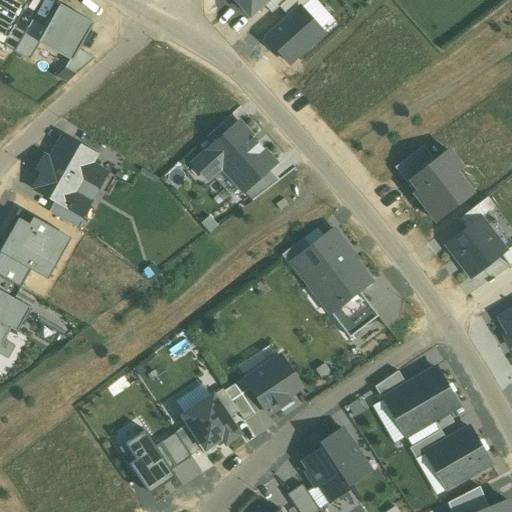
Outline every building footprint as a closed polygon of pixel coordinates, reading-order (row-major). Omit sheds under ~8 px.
[(0,0),(0,44),(4,47),(18,22),(30,0),(0,0)] [(235,0),(251,17),(264,5),(269,0),(235,0)] [(269,0),(264,5),(272,13),(279,7),(287,0),(269,0)] [(287,0),(279,7),(289,19),(310,0),(287,0)] [(94,24),(60,5),(47,29),(39,44),(70,61),(73,62),(79,50),(94,24)] [(267,40),(288,64),(323,33),(302,9),(267,40)] [(47,29),(33,21),(28,28),(14,53),(15,53),(29,61),(39,44),(47,29)] [(28,28),(18,22),(4,47),(14,53),(28,28)] [(70,61),(65,69),(76,75),(94,59),(79,50),(73,62),(70,61)] [(208,137),(215,146),(232,132),(224,123),(208,137)] [(215,146),(195,164),(209,180),(223,167),(244,191),(245,190),(269,169),(275,164),(240,124),(232,132),(215,146)] [(41,174),(33,189),(55,201),(83,217),(113,164),(62,136),(50,158),(45,155),(35,171),(41,174)] [(407,184),(435,162),(423,147),(396,169),(407,184)] [(407,184),(436,221),(471,195),(456,174),(463,169),(450,151),(435,162),(407,184)] [(280,182),(269,169),(245,190),(256,202),(280,182)] [(459,221),(466,230),(478,220),(495,208),(488,198),(459,221)] [(83,217),(55,201),(49,212),(77,228),(83,217)] [(32,268),(31,270),(41,276),(64,236),(23,212),(1,250),(32,268)] [(501,256),(504,253),(478,220),(466,230),(448,244),(474,277),(501,256)] [(350,252),(334,231),(311,248),(292,263),(309,286),(318,278),(340,307),(359,292),(371,283),(348,254),(350,252)] [(292,263),(311,248),(304,239),(282,256),(289,265),(292,263)] [(511,247),(504,253),(501,256),(510,267),(511,265),(511,247)] [(0,252),(0,276),(20,289),(31,270),(32,268),(1,250),(0,252)] [(0,290),(0,323),(11,329),(18,333),(31,309),(0,290)] [(378,317),(359,292),(340,307),(331,314),(350,339),(378,317)] [(511,311),(500,318),(509,334),(505,336),(511,348),(511,311)] [(0,323),(0,352),(8,357),(15,344),(5,339),(11,329),(0,323)] [(297,380),(281,356),(246,380),(265,408),(270,415),(291,400),(289,396),(298,390),(293,382),(297,380)] [(458,408),(437,369),(407,386),(384,398),(406,437),(434,421),(448,414),(458,408)] [(384,398),(407,386),(399,372),(375,387),(382,399),(384,398)] [(265,408),(246,380),(245,379),(224,392),(238,413),(245,422),(265,408)] [(185,415),(211,397),(202,384),(176,402),(185,415)] [(229,419),(238,413),(224,392),(223,389),(213,396),(229,419)] [(226,444),(240,435),(229,419),(213,396),(211,397),(185,415),(180,418),(186,427),(202,451),(205,455),(225,442),(226,444)] [(448,414),(434,421),(440,431),(453,423),(448,414)] [(192,457),(202,451),(186,427),(176,434),(192,457)] [(490,465),(469,429),(446,441),(426,453),(426,455),(446,490),(490,465)] [(352,485),(371,472),(342,430),(321,444),(323,448),(303,461),(308,469),(306,471),(316,487),(319,485),(331,503),(353,487),(352,485)] [(172,471),(176,468),(161,444),(156,448),(145,431),(125,445),(136,460),(129,465),(149,496),(176,478),(172,471)] [(426,453),(446,441),(441,432),(410,449),(416,460),(426,455),(426,453)] [(176,468),(192,457),(176,434),(161,444),(176,468)] [(288,495),(298,511),(320,511),(302,485),(288,495)] [(448,503),(451,511),(481,511),(488,509),(479,487),(448,503)] [(511,511),(511,510),(508,501),(488,509),(481,511),(511,511)]
